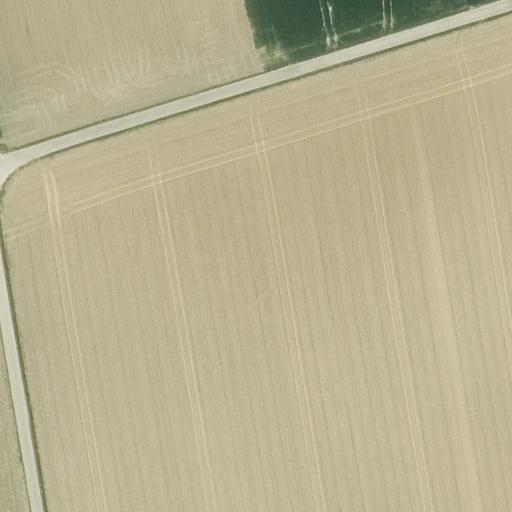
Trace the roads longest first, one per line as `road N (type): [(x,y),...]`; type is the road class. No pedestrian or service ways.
road 1 (track): [(511,4),(0,166)]
road 2 (track): [(0,252),(45,511)]
